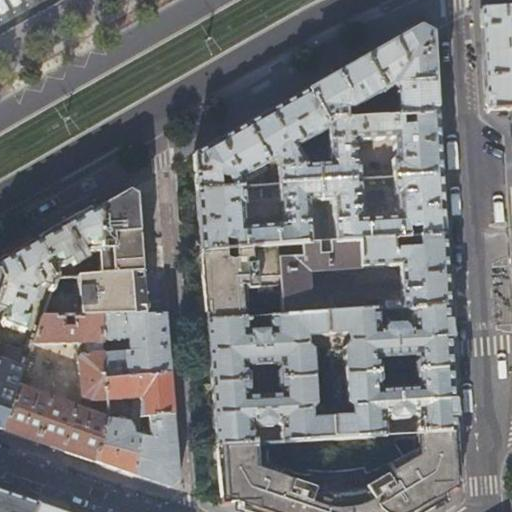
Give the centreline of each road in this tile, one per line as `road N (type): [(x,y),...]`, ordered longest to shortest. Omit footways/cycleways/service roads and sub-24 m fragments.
road 1 (residential): [(493,404),(456,0)]
road 2 (residential): [(149,118),(164,158),(191,511)]
road 3 (primary): [(149,118),(364,0)]
road 4 (primary): [(200,0),(0,114)]
road 5 (primary): [(0,203),(149,118)]
road 6 (residential): [(0,462),(138,511)]
